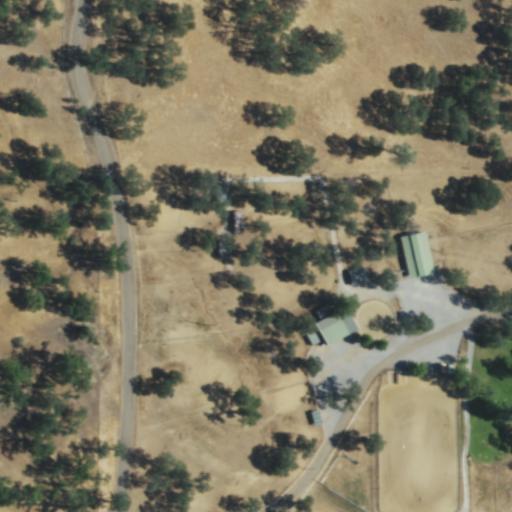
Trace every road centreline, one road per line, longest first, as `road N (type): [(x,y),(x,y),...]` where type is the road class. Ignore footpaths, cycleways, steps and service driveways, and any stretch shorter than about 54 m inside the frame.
road 1 (residential): [(119,511),(128,284),(108,161),(76,71),(81,0)]
road 2 (track): [(226,272),(228,180),(312,177),(322,184),(343,286),(417,297),(442,329)]
road 3 (track): [(464,318),(459,511)]
